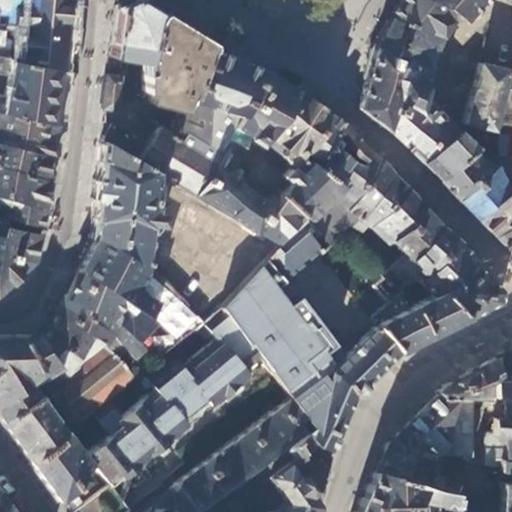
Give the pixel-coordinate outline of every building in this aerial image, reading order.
[(16,61),(57,69),(62,70),(65,28),(67,0),(0,0),(0,21),(8,22),(7,34),(20,36),(19,47),(14,46),(14,42),(0,39),(0,57),(12,60),(12,56),(17,57),(16,61)] [(141,1),(139,0),(125,0),(115,5),(108,56),(140,61),(149,22),(158,12),(141,1)] [(398,0),(398,1),(386,18),(418,29),(435,4),(427,0),(398,0)] [(427,0),(435,4),(437,2),(459,19),(476,0),(427,0)] [(171,21),(158,12),(149,22),(140,61),(140,90),(147,91),(144,99),(163,105),(176,109),(180,100),(182,101),(186,102),(187,101),(189,98),(205,49),(208,43),(185,28),(171,21)] [(378,32),(373,38),(427,57),(435,36),(418,29),(386,18),(378,32)] [(412,94),(416,86),(427,57),(373,38),(371,42),(364,70),(354,105),(382,127),(383,125),(398,86),(412,94)] [(233,59),(205,49),(189,98),(205,105),(210,97),(223,103),(219,109),(238,116),(265,72),(251,67),(233,59)] [(0,112),(49,125),(53,99),(57,69),(16,61),(12,60),(0,57),(0,74),(7,76),(2,96),(0,95),(0,112)] [(461,124),(489,130),(491,122),(510,123),(511,103),(511,99),(507,99),(508,90),(502,88),(505,70),(477,63),(461,124)] [(280,82),(265,72),(238,116),(229,132),(245,142),(247,140),(257,146),(260,141),(292,90),(280,82)] [(119,77),(106,74),(104,92),(102,108),(113,110),(115,103),(119,77)] [(426,114),(431,109),(416,86),(412,94),(398,86),(383,125),(391,132),(399,139),(425,113),(426,114)] [(299,95),(292,90),(260,141),(266,145),(290,163),(288,168),(295,175),(307,159),(298,151),(327,114),(311,104),(299,95)] [(180,100),(176,109),(165,133),(211,160),(216,152),(229,132),(238,116),(219,109),(219,111),(205,105),(189,98),(187,101),(186,102),(182,101),(180,100)] [(176,109),(163,105),(154,126),(165,133),(176,109)] [(419,160),(422,156),(432,147),(450,130),(431,109),(426,114),(425,113),(399,139),(408,148),(419,160)] [(0,145),(48,157),(54,126),(49,125),(0,112),(0,145)] [(334,119),(327,114),(298,151),(307,159),(337,185),(344,177),(336,170),(347,158),(325,150),(330,137),(331,136),(330,134),(341,124),(334,119)] [(511,122),(510,123),(491,122),(489,130),(488,157),(496,159),(510,160),(510,177),(511,180),(511,193),(510,194),(511,196),(511,122)] [(134,160),(142,146),(109,124),(100,140),(134,160)] [(360,143),(341,124),(330,134),(331,136),(330,137),(350,155),(347,158),(336,170),(344,177),(337,185),(329,194),(338,202),(330,214),(318,205),(304,219),(304,223),(316,232),(310,239),(321,253),(338,235),(347,222),(351,223),(358,213),(364,212),(369,206),(366,203),(391,174),(373,156),(360,143)] [(191,193),(211,160),(165,133),(154,126),(142,146),(134,160),(160,175),(191,193)] [(453,166),(472,149),(450,130),(432,147),(453,166)] [(245,142),(229,132),(216,152),(230,159),(233,161),(245,142)] [(134,160),(100,140),(94,179),(92,179),(92,183),(93,184),(92,193),(92,198),(90,198),(89,202),(92,202),(87,238),(89,239),(140,268),(148,222),(159,225),(164,220),(165,214),(152,210),(160,175),(134,160)] [(0,171),(46,181),(48,157),(0,145),(0,171)] [(453,166),(432,147),(422,156),(432,166),(441,175),(453,166)] [(488,167),(484,164),(472,149),(453,166),(441,175),(437,179),(446,188),(456,198),(488,167)] [(223,171),(230,159),(216,152),(211,160),(191,193),(249,225),(267,204),(260,198),(223,171)] [(466,207),(476,217),(506,187),(496,163),(496,159),(488,157),(485,159),(484,164),(488,167),(456,198),(466,207)] [(277,195),(300,215),(304,219),(318,205),(329,194),(337,185),(307,159),(295,175),(288,168),(282,176),(290,184),(277,195)] [(0,203),(42,214),(46,181),(0,171),(0,203)] [(398,181),(391,174),(366,203),(369,206),(364,212),(358,213),(351,223),(360,230),(365,223),(404,187),(398,181)] [(411,195),(404,187),(365,223),(383,239),(388,234),(419,203),(411,195)] [(495,235),(511,219),(511,196),(510,194),(506,187),(476,217),(486,226),(495,235)] [(267,204),(249,225),(268,236),(274,241),(300,215),(277,195),(275,198),(265,190),(260,198),(267,204)] [(0,203),(0,210),(4,212),(3,218),(39,227),(42,214),(0,203)] [(427,212),(419,203),(388,234),(404,253),(437,222),(427,212)] [(0,217),(0,253),(30,262),(32,260),(37,235),(1,226),(2,218),(0,217)] [(511,250),(511,219),(495,235),(505,245),(511,250)] [(445,230),(437,222),(404,253),(406,256),(391,269),(398,276),(407,269),(415,277),(454,237),(445,230)] [(371,374),(396,350),(373,325),(351,347),(343,354),(335,344),(336,343),(298,293),(296,294),(285,278),(312,253),(315,258),(321,253),(310,239),(316,232),(304,223),(218,305),(219,307),(267,370),(283,392),(307,423),(301,429),(310,441),(327,448),(335,430),(351,395),(371,374)] [(380,276),(338,235),(321,253),(377,309),(386,301),(372,285),(380,276)] [(463,246),(454,237),(415,277),(413,279),(421,288),(417,290),(418,301),(438,291),(469,261),(474,256),(463,246)] [(140,268),(89,239),(73,274),(101,286),(115,294),(140,316),(152,303),(132,287),(138,275),(140,268)] [(0,289),(12,278),(30,262),(0,253),(0,289)] [(469,261),(438,291),(462,318),(480,309),(495,301),(499,291),(484,275),(469,261)] [(148,323),(140,316),(115,294),(101,286),(73,274),(68,283),(64,293),(88,306),(112,320),(134,339),(148,323)] [(438,291),(418,301),(389,315),(386,301),(377,309),(368,316),(373,325),(396,350),(420,339),(462,318),(438,291)] [(88,306),(64,293),(61,299),(58,305),(82,317),(102,330),(122,348),(132,357),(143,347),(134,339),(112,320),(88,306)] [(82,317),(58,305),(55,310),(54,312),(53,314),(92,337),(98,343),(101,346),(113,357),(122,348),(102,330),(82,317)] [(79,454),(104,485),(108,485),(183,426),(191,415),(196,410),(211,404),(247,374),(252,374),(258,376),(267,370),(219,307),(193,328),(206,343),(185,360),(172,344),(143,368),(138,372),(131,378),(129,379),(141,393),(121,410),(109,395),(86,413),(103,433),(87,445),(88,446),(79,454)] [(92,337),(53,314),(49,324),(43,333),(23,333),(54,364),(36,377),(45,390),(60,377),(74,362),(98,343),(92,337)] [(54,364),(23,333),(0,333),(0,401),(27,383),(36,377),(54,364)] [(109,395),(129,379),(131,378),(113,357),(101,346),(77,367),(47,394),(69,426),(86,413),(109,395)] [(439,387),(433,393),(438,396),(467,397),(484,397),(486,372),(507,362),(503,353),(492,357),(467,371),(439,387)] [(502,405),(502,415),(503,420),(511,420),(511,380),(493,382),(502,405)] [(27,383),(0,401),(0,422),(3,428),(27,460),(61,433),(27,383)] [(260,462),(279,446),(301,429),(307,423),(283,392),(278,396),(282,402),(154,498),(164,511),(216,511),(221,510),(251,488),(251,486),(268,472),(260,462)] [(419,406),(401,424),(429,451),(428,454),(436,454),(468,454),(467,397),(438,396),(433,393),(419,406)] [(511,420),(503,420),(502,415),(480,417),(483,464),(498,463),(498,483),(511,482),(511,478),(508,479),(509,470),(511,470),(511,420)] [(383,443),(369,472),(428,485),(434,463),(436,454),(428,454),(429,451),(401,424),(383,443)] [(295,452),(310,441),(301,429),(279,446),(288,457),(295,452)] [(61,433),(27,460),(42,482),(56,502),(84,478),(71,461),(79,454),(62,431),(61,433)] [(325,454),(327,448),(310,441),(295,452),(312,477),(323,475),(325,468),(327,456),(325,454)] [(323,492),(323,475),(312,477),(295,452),(288,457),(284,461),(317,505),(323,492)] [(221,511),(312,511),(317,505),(284,461),(268,472),(251,486),(251,488),(221,510),(221,511)] [(463,470),(434,463),(428,485),(447,490),(460,483),(479,483),(483,482),(482,469),(464,467),(463,470)] [(428,485),(369,472),(351,511),(425,511),(425,503),(449,505),(450,490),(447,490),(428,485)] [(511,511),(511,482),(498,483),(496,483),(496,505),(491,505),(491,510),(495,510),(495,511),(463,511),(464,501),(468,496),(479,497),(479,483),(460,483),(447,490),(450,490),(449,505),(449,511),(511,511)] [(104,485),(68,511),(122,511),(125,510),(108,485),(104,485)] [(0,511),(10,511),(0,497),(0,511)] [(164,511),(154,498),(135,511),(164,511)]
